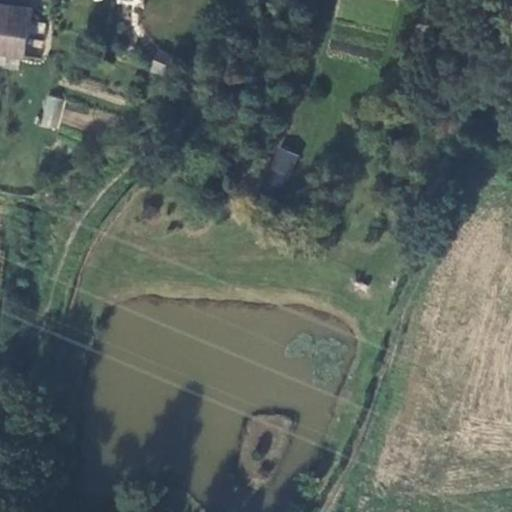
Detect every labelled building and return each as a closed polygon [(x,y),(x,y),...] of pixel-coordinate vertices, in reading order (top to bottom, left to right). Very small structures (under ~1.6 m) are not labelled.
[(26,10),(0,5),(0,56),(25,60),(32,14),(26,13),(26,10)] [(139,31),(133,50),(152,56),(158,37),(139,31)] [(162,54),(155,73),(174,80),(181,61),(162,54)] [(46,95),(40,126),(58,129),(64,99),(46,95)] [(265,179),(282,187),(297,155),(280,147),(265,179)] [(269,169),(258,188),(275,198),(287,179),(269,169)]
